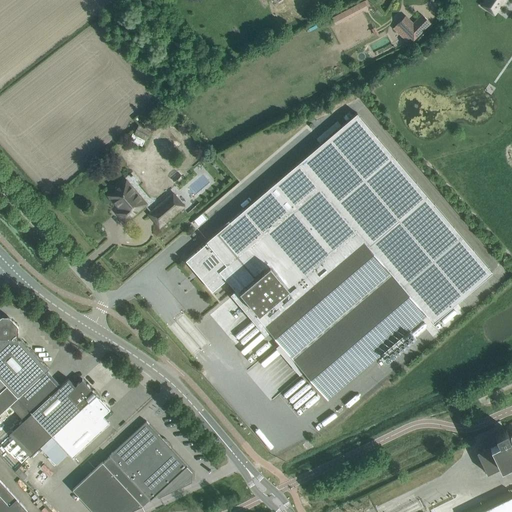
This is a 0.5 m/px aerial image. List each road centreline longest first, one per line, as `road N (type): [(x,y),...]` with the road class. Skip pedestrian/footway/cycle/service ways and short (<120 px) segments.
road 1 (unclassified): [(97,334),(186,393),(246,468)]
road 2 (unclassified): [(97,334),(98,294),(0,185)]
